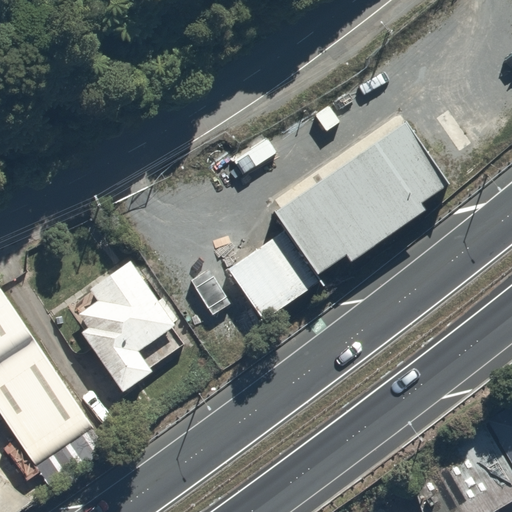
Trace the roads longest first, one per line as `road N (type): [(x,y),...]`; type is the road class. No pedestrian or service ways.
road 1 (trunk): [(117,511),(511,211)]
road 2 (unknown): [(487,0),(461,59),(246,206),(166,209),(101,165)]
road 3 (residential): [(0,215),(334,35),(374,0)]
road 4 (trunk): [(511,315),(250,511)]
